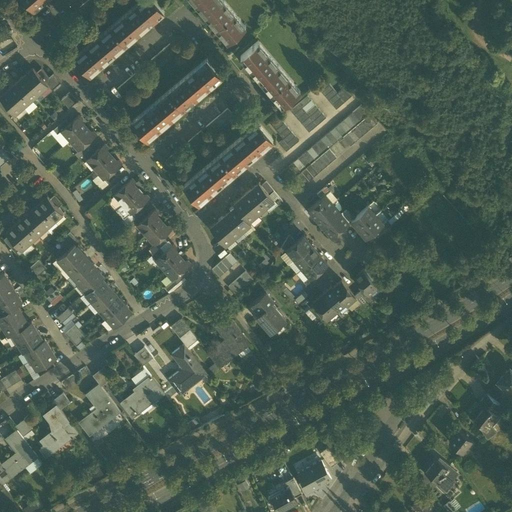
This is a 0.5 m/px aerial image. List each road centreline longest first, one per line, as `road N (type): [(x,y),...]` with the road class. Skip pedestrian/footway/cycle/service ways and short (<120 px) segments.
road 1 (primary): [(511,276),(90,511)]
road 2 (primary): [(136,511),(511,301)]
road 3 (residential): [(144,319),(200,278),(201,240),(53,61),(31,49),(0,67)]
road 4 (residential): [(0,175),(29,150),(76,208),(144,319)]
road 5 (residential): [(74,361),(0,247)]
